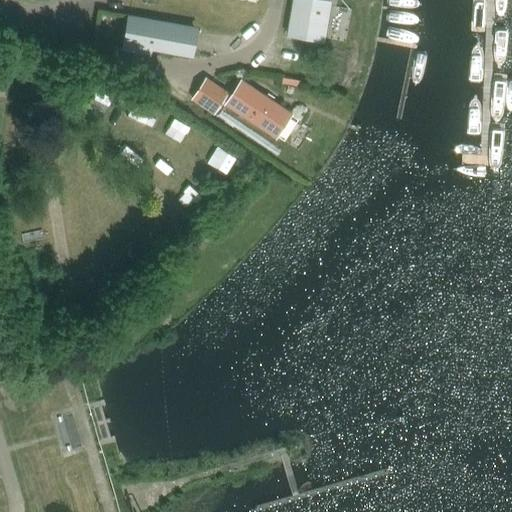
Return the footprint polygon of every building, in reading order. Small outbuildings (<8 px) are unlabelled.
[(322,42),(329,2),(318,0),(293,0),(287,36),(322,42)] [(150,48),(189,55),(193,33),(194,30),(129,18),(123,50),(149,55),(150,48)] [(205,79),(194,97),(192,100),(213,113),(226,93),(205,79)] [(286,112),(240,82),(226,103),(271,133),(286,112)] [(165,125),(169,114),(148,106),(144,117),(165,125)] [(209,170),(222,154),(213,147),(200,162),(209,170)] [(156,174),(170,163),(161,151),(147,162),(156,174)] [(70,413),(57,416),(64,448),(77,445),(70,413)]
